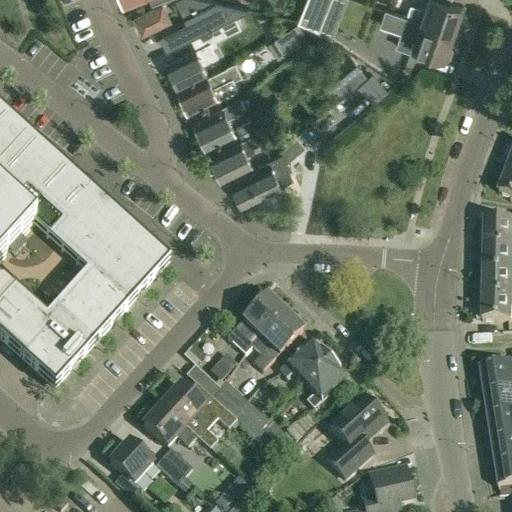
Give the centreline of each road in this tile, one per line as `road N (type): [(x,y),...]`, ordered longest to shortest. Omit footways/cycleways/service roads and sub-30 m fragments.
road 1 (unclassified): [(0,408),(50,447),(84,441),(254,257)]
road 2 (residential): [(443,399),(405,403),(299,288),(299,253)]
road 3 (unclassified): [(440,265),(459,188),(511,60)]
road 4 (unclassified): [(156,174),(0,54)]
road 5 (unclassified): [(156,174),(161,133),(96,0)]
road 6 (unclassified): [(440,265),(299,253)]
road 7 (residential): [(443,399),(440,265)]
road 8 (unclassified): [(254,257),(156,174)]
